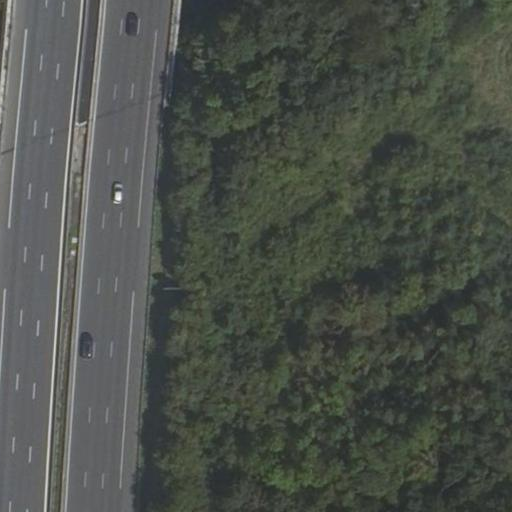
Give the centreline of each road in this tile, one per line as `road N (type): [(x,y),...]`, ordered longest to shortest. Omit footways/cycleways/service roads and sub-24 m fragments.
road 1 (motorway): [(91,511),(127,0)]
road 2 (motorway): [(52,0),(17,511)]
road 3 (primary): [(170,0),(0,63)]
